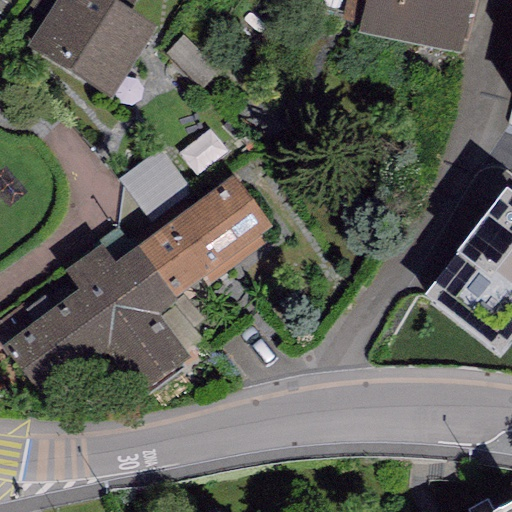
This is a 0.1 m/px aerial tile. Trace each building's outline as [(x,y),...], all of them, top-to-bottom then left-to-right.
[(156,37),(127,19),(139,0),(61,0),(26,55),(109,109),(156,37)] [(472,0),(363,0),(357,33),(461,57),(472,0)] [(234,185),(136,255),(174,307),(205,285),(210,291),(264,252),(260,245),(272,237),(234,185)] [(511,198),(508,204),(504,201),(422,305),(500,366),(511,350),(511,198)] [(78,300),(2,356),(37,403),(105,353),(141,402),(190,366),(160,324),(177,311),(174,307),(136,255),(114,271),(100,251),(62,279),(78,300)]
